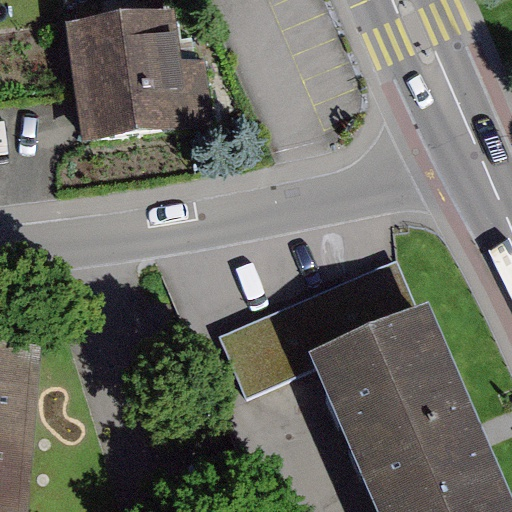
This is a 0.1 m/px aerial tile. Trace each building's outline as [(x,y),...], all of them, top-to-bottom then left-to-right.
[(38,0),(5,0),(10,11),(38,0)] [(81,153),(217,140),(210,66),(184,69),(180,28),(70,39),(81,153)] [(400,263),(221,340),(248,403),(318,373),(311,357),(420,310),(400,263)] [(318,373),(378,511),(511,511),(511,495),(430,306),(420,310),(311,357),(318,373)] [(0,511),(29,511),(43,350),(0,346),(0,511)]
